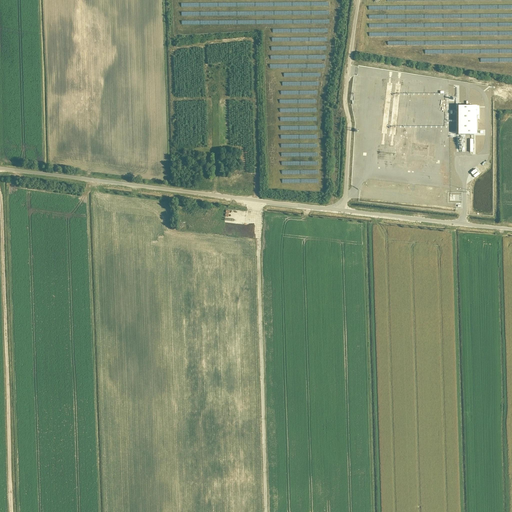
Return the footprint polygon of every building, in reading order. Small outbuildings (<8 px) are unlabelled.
[(459,106),(459,135),(470,135),(470,152),(474,152),(474,135),(479,135),(478,106),(459,106)] [(395,133),(402,134),(402,128),(404,128),(404,124),(411,125),(412,117),(398,116),(397,128),(395,128),(395,133)] [(379,117),(378,124),(382,125),(382,130),(386,131),(388,118),(379,117)] [(400,162),(405,163),(406,157),(397,156),(395,165),(400,165),(400,162)] [(474,177),(488,170),(485,164),(471,171),(474,177)] [(437,193),(437,187),(416,185),(415,191),(437,193)]
